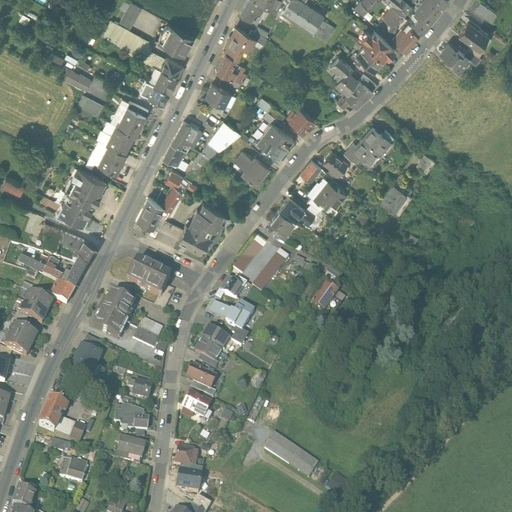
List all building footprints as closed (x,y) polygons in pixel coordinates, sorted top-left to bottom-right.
[(246,0),(238,16),(245,20),(244,22),(246,24),(248,22),(253,25),(254,23),(257,17),(256,16),(259,10),(256,8),(260,2),(255,0),(246,0)] [(255,0),(260,2),(280,15),(281,13),(280,13),(288,0),(255,0)] [(323,15),(299,0),(295,0),(295,2),(291,0),(288,0),(280,13),(281,13),(312,33),(316,26),(323,15)] [(406,0),(386,0),(391,3),(390,5),(392,6),(401,13),(402,12),(409,2),(406,0)] [(420,0),(419,2),(415,8),(416,9),(413,12),(417,15),(412,21),(420,28),(442,0),(420,0)] [(495,6),(485,0),(468,0),(468,2),(465,6),(482,16),(484,11),(490,14),(495,6)] [(141,9),(131,3),(119,24),(130,30),(141,9)] [(369,12),(358,3),(354,8),(366,17),(369,12)] [(392,6),(390,5),(382,15),(389,20),(387,24),(391,26),(391,27),(393,28),(395,26),(393,24),(399,16),(401,13),(392,6)] [(389,20),(382,15),(375,24),(386,33),(388,31),(390,32),(393,28),(391,27),(391,26),(387,24),(389,20)] [(487,30),(467,16),(458,29),(470,38),(478,43),(479,42),(487,30)] [(402,22),(402,23),(407,27),(412,21),(407,17),(402,22)] [(412,21),(407,27),(404,30),(412,38),(420,28),(412,21)] [(192,37),(168,24),(167,26),(169,26),(165,32),(164,31),(162,35),(163,36),(160,41),(159,40),(158,41),(170,48),(170,49),(175,52),(176,51),(183,55),(192,37)] [(329,34),(316,26),(312,33),(312,32),(325,40),(329,34)] [(268,34),(258,27),(254,32),(265,39),(268,34)] [(399,27),(391,37),(396,40),(403,31),(399,27)] [(248,36),(235,28),(226,45),(227,45),(224,52),(225,52),(235,58),(239,51),(243,54),(247,52),(254,40),(254,39),(248,36)] [(393,46),(373,28),(369,32),(367,29),(359,37),(381,57),(385,52),(387,54),(393,46)] [(144,50),(106,29),(101,38),(139,59),(144,50)] [(403,31),(396,40),(405,48),(413,39),(412,38),(404,30),(403,31)] [(254,32),(251,31),(248,36),(254,39),(254,40),(263,46),(267,40),(265,39),(254,32)] [(478,43),(470,38),(466,44),(476,50),(481,44),(479,42),(478,43)] [(455,45),(446,39),(439,48),(457,63),(466,52),(462,49),(456,44),(455,45)] [(381,57),(364,42),(355,52),(355,53),(362,59),(372,67),(381,57)] [(476,50),(466,44),(462,49),(466,52),(473,58),(478,51),(476,50)] [(353,51),(349,56),(358,64),(362,59),(355,53),(355,52),(353,51)] [(235,58),(225,52),(215,70),(231,79),(241,84),(244,76),(243,73),(241,72),(244,67),(233,62),(235,58)] [(349,64),(337,54),(329,64),(337,71),(339,69),(342,71),(348,65),(349,64)] [(182,66),(167,58),(165,60),(164,59),(161,65),(163,66),(160,71),(176,79),(182,66)] [(342,71),(342,73),(341,72),(336,79),(335,81),(345,89),(348,90),(356,79),(347,72),(351,67),(348,65),(342,71)] [(61,78),(86,90),(92,78),(66,66),(61,78)] [(337,71),(332,76),(336,79),(341,72),(342,73),(342,71),(339,69),(337,71)] [(176,79),(160,71),(153,85),(168,93),(176,79)] [(356,79),(348,90),(348,91),(351,86),(356,90),(364,81),(363,80),(367,75),(362,71),(356,79)] [(367,75),(363,80),(364,81),(356,90),(355,92),(361,96),(375,81),(370,77),(372,74),(370,72),(367,75)] [(241,84),(231,79),(228,84),(239,89),(241,84)] [(153,85),(144,80),(141,86),(150,91),(153,85)] [(230,93),(211,84),(205,97),(214,102),(223,107),(224,106),(230,93)] [(168,93),(153,85),(150,91),(147,97),(162,106),(168,93)] [(345,89),(337,99),(342,104),(343,104),(348,97),(354,103),(361,96),(355,92),(356,90),(351,86),(348,91),(348,90),(345,89)] [(78,105),(98,116),(104,105),(84,94),(78,105)] [(256,103),(266,110),(271,103),(261,96),(256,103)] [(337,99),(335,98),(332,102),(341,109),(344,105),(343,104),(342,104),(337,99)] [(223,107),(214,102),(209,111),(219,118),(225,107),(224,106),(223,107)] [(298,106),(294,112),(292,111),(286,119),(303,131),(305,128),(306,128),(309,123),(313,118),(298,106)] [(145,117),(126,107),(121,117),(140,126),(145,117)] [(284,116),(271,107),(267,112),(276,120),(280,122),(284,116)] [(276,120),(267,112),(263,118),(270,123),(273,125),(276,120)] [(140,126),(121,117),(117,126),(133,135),(135,136),(140,126)] [(222,121),(200,152),(209,159),(240,134),(222,121)] [(381,130),(371,122),(361,135),(377,148),(379,149),(389,136),(381,130)] [(201,133),(183,123),(171,144),(179,149),(179,148),(183,141),(190,145),(193,147),(201,133)] [(273,125),(270,123),(263,132),(285,149),(293,139),(273,125)] [(117,126),(115,125),(110,135),(129,144),(133,135),(117,126)] [(392,133),(384,125),(381,130),(389,136),(392,133)] [(263,132),(256,141),(256,142),(264,148),(278,159),(285,149),(263,132)] [(107,145),(124,154),(129,144),(110,135),(105,144),(107,145)] [(361,135),(356,141),(353,139),(348,145),(358,153),(367,160),(377,148),(361,135)] [(264,148),(256,142),(256,141),(255,140),(251,145),(260,153),(264,148)] [(190,145),(183,141),(179,148),(186,153),(190,145)] [(179,149),(171,144),(162,160),(177,167),(180,160),(181,160),(181,159),(182,159),(186,153),(179,148),(179,149)] [(102,155),(121,165),(126,155),(124,154),(107,145),(102,155)] [(358,153),(348,145),(344,151),(354,158),(358,153)] [(346,160),(332,149),(323,162),(326,164),(327,163),(338,171),(346,160)] [(423,149),(416,161),(426,168),(433,156),(423,149)] [(200,152),(191,164),(196,169),(209,159),(200,152)] [(252,159),(242,152),(236,160),(245,167),(240,174),(257,187),(263,179),(261,178),(268,167),(258,160),(254,156),(252,159)] [(272,162),(262,154),(258,160),(268,167),(272,162)] [(121,165),(102,155),(97,165),(115,174),(121,165)] [(320,166),(311,160),(300,174),(310,181),(315,174),(319,167),(320,166)] [(325,171),(319,167),(315,174),(320,178),(325,171)] [(103,182),(78,169),(73,180),(74,180),(66,194),(67,194),(62,205),(86,219),(92,208),(93,208),(102,192),(99,190),(103,182)] [(182,178),(171,172),(165,183),(173,188),(161,206),(163,207),(170,211),(185,187),(180,183),(182,178)] [(407,182),(399,176),(394,184),(400,188),(402,185),(404,186),(407,182)] [(323,177),(318,184),(315,183),(307,194),(310,196),(322,204),(322,203),(327,196),(335,201),(343,191),(323,177)] [(21,196),(25,186),(5,178),(1,188),(21,196)] [(394,184),(393,183),(380,202),(391,208),(392,206),(399,211),(410,195),(400,188),(394,184)] [(322,204),(310,196),(307,200),(320,209),(323,204),(322,203),(322,204)] [(161,206),(148,198),(136,221),(152,229),(157,218),(163,207),(161,206)] [(305,210),(289,199),(279,211),(293,222),(300,226),(303,221),(308,224),(314,215),(306,209),(305,210)] [(197,210),(188,226),(186,225),(183,230),(177,241),(199,253),(203,246),(205,247),(210,237),(208,236),(211,229),(217,232),(222,223),(224,224),(228,216),(203,203),(199,211),(197,210)] [(318,210),(309,204),(306,209),(314,215),(318,210)] [(62,205),(61,205),(55,216),(83,228),(87,219),(62,205)] [(293,222),(279,211),(269,227),(274,230),(276,228),(279,230),(286,235),(287,235),(293,222)] [(164,221),(157,218),(152,229),(158,232),(158,231),(164,221)] [(183,230),(164,221),(158,231),(177,241),(183,230)] [(58,230),(44,224),(38,239),(45,242),(43,250),(56,256),(61,243),(54,240),(58,230)] [(84,241),(58,230),(54,240),(61,243),(61,241),(64,242),(62,246),(76,254),(83,241),(84,241)] [(286,235),(279,230),(274,237),(279,241),(286,244),(290,237),(287,235),(286,235)] [(257,235),(255,239),(264,244),(266,240),(257,235)] [(262,247),(253,240),(233,267),(242,274),(262,247)] [(75,256),(64,250),(61,257),(72,262),(77,264),(86,269),(97,249),(84,241),(83,241),(76,254),(75,256)] [(35,250),(25,247),(23,252),(33,255),(35,250)] [(39,261),(23,254),(18,263),(43,275),(46,267),(47,265),(45,264),(46,261),(41,258),(39,261)] [(285,261),(276,254),(251,285),(260,292),(285,261)] [(169,279),(137,262),(131,274),(133,275),(129,282),(157,297),(158,297),(163,286),(165,287),(165,286),(169,279)] [(71,276),(65,286),(74,290),(86,269),(77,264),(73,271),(71,276)] [(49,268),(46,267),(43,275),(51,279),(57,282),(59,283),(62,278),(54,274),(55,271),(49,268)] [(341,276),(329,268),(325,273),(337,281),(341,276)] [(38,274),(29,269),(26,275),(35,280),(38,274)] [(246,283),(236,277),(233,282),(241,287),(243,288),(246,283)] [(233,282),(228,279),(223,286),(226,288),(225,288),(237,294),(241,287),(233,282)] [(59,283),(57,282),(50,295),(67,303),(74,290),(65,286),(59,283)] [(344,297),(325,283),(311,302),(330,316),(344,297)] [(41,290),(30,285),(27,291),(30,293),(30,292),(38,296),(41,290)] [(165,287),(163,286),(158,297),(157,297),(153,306),(163,311),(173,290),(165,286),(165,287)] [(237,294),(225,288),(222,293),(224,294),(234,299),(237,294)] [(219,291),(214,299),(219,302),(224,294),(222,293),(219,291)] [(38,296),(30,292),(30,293),(25,303),(46,313),(52,302),(38,296)] [(135,307),(111,295),(102,312),(126,324),(135,307)] [(230,313),(212,302),(206,312),(224,323),(230,313)] [(46,313),(25,303),(20,313),(20,314),(28,318),(41,324),(46,313)] [(240,304),(233,315),(230,313),(224,323),(235,329),(241,333),(241,332),(254,312),(240,304)] [(28,318),(20,314),(20,313),(17,312),(14,318),(25,323),(28,318)] [(126,324),(102,312),(93,329),(118,342),(126,324)] [(25,323),(14,318),(11,324),(14,325),(14,324),(23,328),(25,323)] [(23,328),(14,324),(14,325),(9,335),(31,345),(36,335),(23,328)] [(229,340),(208,328),(201,339),(203,341),(221,351),(222,352),(229,340)] [(158,340),(137,329),(132,340),(153,351),(158,340)] [(248,336),(241,332),(241,333),(235,329),(232,334),(244,342),(248,336)] [(31,345),(9,335),(4,346),(26,356),(31,345)] [(244,342),(234,336),(231,342),(241,348),(244,342)] [(221,351),(203,341),(195,353),(206,359),(213,364),(214,363),(221,351)] [(11,352),(1,346),(0,347),(0,352),(9,357),(11,352)] [(72,368),(90,377),(100,357),(81,348),(72,368)] [(213,364),(206,359),(203,365),(214,371),(217,366),(214,363),(213,364)] [(216,380),(201,373),(202,372),(193,367),(186,380),(196,385),(210,392),(216,380)] [(255,386),(260,388),(264,379),(259,377),(255,386)] [(150,388),(134,383),(131,395),(147,399),(150,388)] [(210,392),(196,385),(193,390),(212,399),(215,394),(210,392)] [(212,401),(191,389),(188,395),(191,396),(209,406),(212,401)] [(8,399),(0,396),(0,418),(2,419),(8,399)] [(209,406),(191,396),(185,407),(191,411),(190,413),(194,415),(200,418),(203,413),(205,413),(209,406)] [(255,420),(264,399),(258,397),(249,417),(255,420)] [(63,408),(50,402),(48,401),(45,407),(47,408),(39,426),(53,433),(61,415),(63,415),(66,409),(63,407),(63,408)] [(131,408),(122,407),(121,413),(115,412),(114,422),(115,423),(119,424),(118,425),(120,428),(127,429),(126,430),(132,431),(132,429),(145,431),(147,431),(148,419),(143,418),(143,413),(131,409),(131,408)] [(185,407),(180,415),(191,421),(194,415),(190,413),(191,411),(185,407)] [(225,410),(222,417),(228,420),(232,413),(225,410)] [(317,463),(274,433),(265,447),(308,477),(317,463)] [(145,445),(121,438),(116,452),(128,456),(141,460),(145,445)] [(52,440),(51,450),(65,451),(66,441),(52,440)] [(198,452),(178,449),(175,464),(202,469),(204,461),(196,460),(198,452)] [(141,460),(128,456),(126,461),(139,465),(141,460)] [(86,465),(71,461),(70,462),(63,460),(58,477),(81,484),(86,465)] [(351,483),(335,472),(325,488),(341,499),(351,483)] [(35,496),(18,488),(12,506),(28,511),(32,510),(35,497),(35,496)] [(121,494),(115,506),(110,504),(107,511),(106,511),(122,511),(129,496),(121,494)] [(81,500),(77,511),(80,511),(85,511),(88,502),(81,500)]
